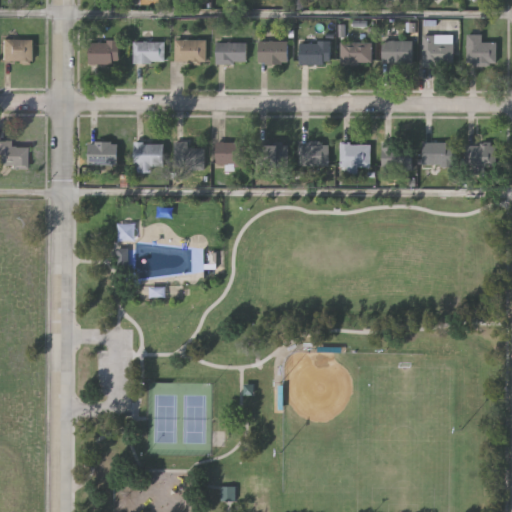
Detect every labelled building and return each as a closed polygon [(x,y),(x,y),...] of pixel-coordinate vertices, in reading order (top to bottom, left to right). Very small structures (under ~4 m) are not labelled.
[(467,62),(468,46),(467,46),(467,44),(468,44),(468,33),(483,33),(483,41),(498,41),(498,62),(491,62),(491,64),(488,64),(488,65),(477,65),(477,64),(475,64),(475,62),(467,62)] [(453,63),(440,63),(440,66),(431,66),(431,67),(422,67),(422,35),(453,35),(453,63)] [(206,61),(200,61),(200,65),(194,65),(194,63),(190,63),(190,61),(175,61),(175,39),(184,39),(184,38),(187,38),(187,39),(206,39),(206,61)] [(413,39),(413,61),(408,61),(408,63),(398,63),(398,61),(383,61),(383,39),(392,39),(392,38),(395,38),(395,39),(413,39)] [(1,39),(33,39),(32,61),(27,60),(27,65),(20,65),(20,61),(1,61),(1,39)] [(120,60),(113,60),(113,64),(89,64),(89,42),(107,42),(107,39),(120,39),(120,60)] [(289,61),(283,61),(283,63),(266,63),(266,60),(259,60),(259,39),(289,39),(289,61)] [(166,60),(152,60),(152,63),(133,63),(133,41),(145,41),(145,40),(148,40),(148,41),(166,41),(166,60)] [(248,59),(234,59),(234,63),(216,63),(216,41),(228,41),(228,40),(231,40),(231,41),(248,41),(248,59)] [(329,61),(322,61),(322,65),(298,65),(298,43),(308,43),(308,42),(311,42),(311,43),(317,43),(317,40),(329,40),(329,61)] [(373,61),(360,61),(360,64),(341,64),(341,41),(373,41),(373,61)] [(258,165),(258,143),(277,143),(277,139),(285,140),(285,143),(290,143),(290,147),(294,147),(294,153),(289,153),(289,165),(258,165)] [(0,140),(9,140),(9,147),(26,148),(26,169),(11,169),(11,165),(0,165),(0,140)] [(119,142),(119,164),(89,163),(90,142),(96,142),(96,140),(113,140),(113,142),(119,142)] [(467,166),(467,144),(481,144),(481,140),(493,140),(493,144),(497,144),(497,166),(486,166),(486,173),(474,173),(474,166),(467,166)] [(217,163),(217,141),(240,141),(240,144),(247,144),(247,166),(235,166),(235,171),(225,171),(225,164),(217,163)] [(298,166),(298,145),(306,145),(306,141),(322,141),(322,144),(329,144),(329,166),(298,166)] [(423,164),(423,141),(447,142),(447,145),(453,145),(453,167),(441,167),(441,164),(423,164)] [(134,172),(134,142),(144,142),(144,144),(164,144),(163,166),(151,166),(151,172),(134,172)] [(173,167),(174,142),(188,142),(188,148),(193,148),(205,148),(205,170),(189,170),(189,167),(173,167)] [(340,173),(340,142),(350,142),(350,144),(371,144),(371,167),(358,167),(358,174),(340,173)] [(382,166),(382,143),(396,143),(396,145),(412,145),(412,169),(397,169),(397,166),(382,166)] [(117,222),(134,222),(134,240),(117,240),(117,222)] [(130,267),(116,267),(116,246),(130,246),(130,267)] [(189,272),(202,272),(202,250),(189,250),(189,272)]
